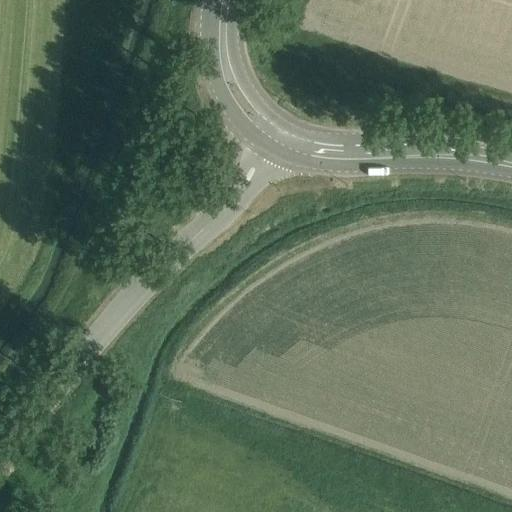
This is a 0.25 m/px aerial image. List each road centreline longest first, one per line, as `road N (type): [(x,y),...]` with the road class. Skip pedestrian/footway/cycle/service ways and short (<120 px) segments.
road 1 (tertiary): [(0,455),(140,290),(231,202),(276,135)]
road 2 (secondary): [(511,165),(318,151),(276,135)]
road 3 (track): [(293,36),(511,102)]
road 4 (secondary): [(222,0),(212,37),(214,79),(235,113),(276,135)]
road 5 (secondary): [(276,135),(238,74),(227,0)]
